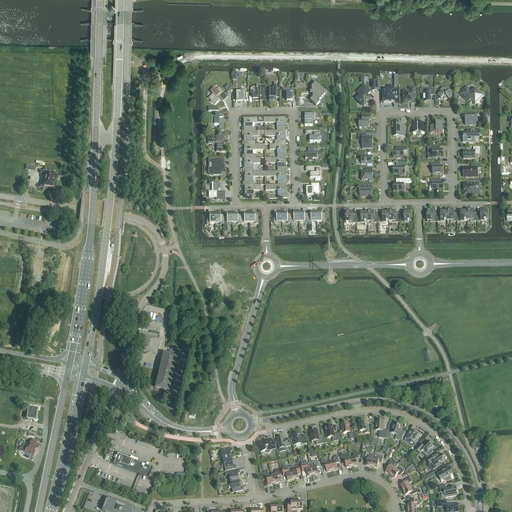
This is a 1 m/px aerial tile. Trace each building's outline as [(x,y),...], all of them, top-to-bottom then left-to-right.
[(358,97),(358,98),(356,100),(359,102),(358,103),(359,104),(360,104),(360,105),(361,106),(362,106),(364,107),(366,105),(366,106),(367,105),(368,105),(369,104),(370,103),(370,102),(372,99),(370,97),(369,96),(368,95),(371,92),(370,92),(378,91),(378,82),(378,81),(371,82),(371,88),(366,88),(364,85),(357,93),(359,95),(359,96),(358,97)] [(316,83),(312,87),(312,92),(310,92),(311,94),(312,94),(312,99),(310,101),(316,107),(320,102),(319,101),(327,93),(316,83)] [(275,99),(280,99),(279,86),(275,86),(275,88),(269,88),(269,86),(269,101),(274,101),(273,98),(275,98),(275,99)] [(252,89),(250,89),(250,94),(252,94),(252,100),(253,100),(253,102),(257,101),(257,100),(260,100),(260,97),(261,97),(261,95),(264,95),(264,87),(252,88),(252,89)] [(398,96),(398,89),(394,89),(394,87),(387,88),(387,91),(384,91),(384,104),(391,103),(391,102),(394,102),(394,96),(398,96)] [(403,96),(403,99),(404,99),(404,103),(408,103),(408,104),(410,104),(410,107),(411,107),(411,103),(415,103),(415,87),(409,87),(409,89),(403,89),(403,96)] [(220,99),(221,98),(224,101),(228,97),(219,88),(216,90),(214,88),(210,92),(213,94),(208,98),(211,101),(210,101),(212,103),(213,103),(215,105),(218,101),(218,100),(217,99),(217,98),(216,97),(217,96),(220,99)] [(423,103),(431,103),(431,96),(435,96),(435,88),(423,88),(422,89),(421,89),(420,90),(420,91),(420,92),(421,93),(422,94),(423,94),(423,103)] [(440,91),(438,91),(438,100),(441,100),(443,98),(444,99),(446,99),(447,98),(449,100),(449,99),(452,99),(452,91),(450,91),(447,88),(443,88),(440,91)] [(472,102),(475,105),(480,100),(479,100),(482,97),(479,94),(480,93),(475,88),(471,92),(467,88),(465,88),(460,94),(469,103),(471,103),(472,102)] [(292,96),(295,95),(295,89),(292,89),(284,89),(283,89),(283,99),(286,99),(286,101),(292,101),(292,96)] [(245,91),(236,92),(236,103),(237,103),(237,101),(244,101),(244,103),(245,103),(245,101),(248,101),(248,94),(245,94),(245,91)] [(214,116),(208,116),(208,129),(214,129),(214,125),(219,125),(219,131),(224,131),(224,119),(219,119),(219,118),(223,117),(223,113),(215,113),(215,114),(215,117),(214,117),(214,116)] [(478,113),(463,114),(463,118),(465,118),(465,126),(478,126),(478,113)] [(315,114),(308,114),(306,114),(306,120),(305,121),(305,126),(312,126),(312,125),(311,120),(311,119),(320,119),(320,114),(315,114)] [(371,121),(371,115),(362,116),(362,119),(359,119),(359,130),(363,130),(363,128),(369,128),(369,129),(369,121),(371,121)] [(264,123),(276,123),(277,131),(286,131),(286,130),(286,131),(283,131),(283,128),(284,127),(285,126),(285,118),(286,118),(286,117),(264,118),(264,123)] [(264,118),(243,118),(243,127),(245,128),(245,131),(243,131),(243,132),(255,131),(255,128),(252,128),(252,123),(264,123),(264,118)] [(443,132),(442,122),(436,122),(436,126),(430,126),(430,133),(436,133),(436,132),(443,132)] [(392,123),(392,128),(396,128),(396,137),(405,137),(404,125),(401,125),(401,123),(392,123)] [(425,124),(412,124),(412,133),(417,133),(417,134),(417,135),(417,136),(418,136),(418,137),(419,137),(420,136),(421,136),(421,135),(421,133),(426,133),(425,124)] [(479,138),(479,130),(467,130),(467,134),(462,134),(462,135),(463,135),(463,142),(474,142),(474,139),(480,138),(479,138)] [(245,142),(245,145),(243,145),(255,145),(255,141),(252,141),(252,137),(260,137),(260,135),(260,131),(255,131),(243,132),(244,140),(245,142)] [(286,144),(283,144),(283,141),(284,141),(286,140),(285,131),(286,131),(277,131),(264,131),(264,135),(264,137),(277,136),(277,141),(274,141),(274,144),(274,145),(286,144)] [(320,131),(305,131),(305,135),(310,135),(310,142),(321,142),(321,137),(320,137),(320,131)] [(372,138),(366,138),(366,134),(359,134),(359,141),(362,141),(362,148),(363,148),(367,148),(372,148),(372,138)] [(216,136),(209,137),(207,137),(208,144),(216,144),(216,152),(220,152),(221,152),(225,152),(225,146),(224,146),(224,140),(224,136),(216,136)] [(285,154),(286,153),(286,145),(286,144),(274,145),(274,144),(269,145),(269,150),(277,150),(277,158),(286,158),(286,157),(286,158),(285,158),(285,154)] [(247,155),(247,158),(244,158),(243,158),(243,159),(255,158),(255,155),(253,155),(253,150),(265,150),(265,145),(255,145),(243,145),(244,145),(244,154),(245,155),(247,155)] [(443,157),(443,156),(443,155),(443,154),(443,153),(443,152),(443,150),(440,150),(440,146),(427,146),(427,151),(428,151),(428,159),(427,159),(433,159),(433,158),(443,157)] [(406,151),(406,147),(396,147),(396,151),(393,151),(393,153),(392,154),(392,155),(393,156),(393,157),(393,158),(404,158),(404,151),(406,151)] [(463,152),(464,159),(475,159),(475,154),(480,154),(480,147),(473,147),(473,152),(463,152)] [(312,160),(315,160),(315,161),(315,162),(316,162),(317,163),(318,163),(319,162),(320,162),(320,161),(320,160),(320,159),(320,158),(319,157),(318,157),(317,157),(317,154),(318,154),(315,154),(314,148),(308,148),(308,154),(305,154),(305,160),(309,160),(309,161),(312,161),(312,160)] [(373,166),(372,156),(372,157),(365,157),(365,153),(358,153),(358,160),(361,160),(361,164),(362,164),(367,164),(367,166),(373,166)] [(245,169),(245,172),(244,172),(244,171),(244,172),(253,172),(253,164),(260,164),(260,158),(255,158),(243,159),(244,159),(244,167),(245,169)] [(286,171),(283,171),(283,168),(285,168),(286,167),(286,158),(277,158),(265,158),(265,164),(277,163),(277,171),(277,172),(287,171),(286,171)] [(212,176),(213,176),(221,176),(221,175),(221,172),(224,172),(224,165),(222,165),(222,163),(223,163),(223,159),(209,159),(209,163),(211,163),(211,168),(208,168),(208,171),(208,172),(208,173),(209,174),(210,175),(211,175),(211,176),(212,176)] [(407,167),(407,163),(396,163),(396,167),(393,167),(393,169),(393,170),(393,171),(393,172),(393,173),(393,175),(400,175),(400,176),(405,176),(405,167),(407,167)] [(432,167),(432,174),(443,174),(443,172),(444,171),(444,170),(444,169),(443,169),(443,168),(443,167),(440,167),(440,163),(431,163),(431,167),(432,167)] [(464,177),(479,177),(477,177),(477,169),(481,169),(481,164),(471,165),(471,168),(464,169),(464,177)] [(306,167),(306,172),(310,172),(310,179),(320,178),(320,173),(320,171),(321,171),(321,167),(306,167)] [(373,182),(373,168),(365,169),(365,172),(362,172),(362,181),(369,181),(369,182),(373,182)] [(57,180),(57,175),(52,175),(53,171),(44,170),(44,171),(40,171),(40,174),(45,175),(44,183),(42,182),(40,183),(40,187),(44,188),(44,186),(53,188),(55,179),(57,180)] [(286,184),(286,185),(285,185),(285,181),(286,180),(286,172),(287,172),(287,171),(277,172),(277,171),(265,172),(265,177),(277,177),(277,185),(287,185),(287,184),(286,184)] [(246,182),(246,185),(244,185),(244,186),(253,185),(253,177),(265,177),(265,172),(253,172),(244,172),(244,181),(246,182)] [(433,184),(433,191),(443,191),(443,189),(444,188),(444,187),(444,186),(444,185),(443,185),(443,183),(441,183),(440,179),(431,180),(431,184),(433,184)] [(411,184),(411,180),(396,180),(396,184),(393,184),(393,186),(393,187),(393,188),(393,189),(393,190),(393,191),(404,191),(404,184),(411,184)] [(480,181),(466,181),(466,184),(464,184),(464,195),(479,195),(479,185),(480,185),(480,181)] [(212,191),(208,192),(209,192),(210,198),(215,198),(216,200),(225,200),(225,194),(220,194),(220,191),(220,183),(213,183),(211,183),(212,183),(212,185),(212,191)] [(306,188),(306,191),(307,191),(307,196),(314,196),(314,195),(319,195),(319,184),(311,184),(311,188),(306,188)] [(244,199),(253,199),(253,191),(261,191),(261,185),(253,185),(244,186),(244,194),(246,196),(246,199),(244,199),(244,198),(244,199)] [(278,199),(287,199),(287,198),(285,198),(285,195),(286,194),(286,185),(287,185),(277,185),(265,185),(265,191),(277,190),(278,199)] [(373,197),(373,188),(371,188),(371,185),(358,185),(358,189),(360,189),(360,197),(373,197)] [(454,210),(447,211),(447,222),(447,221),(450,221),(450,222),(457,222),(457,213),(454,213),(454,210)] [(462,210),(462,211),(460,212),(461,213),(457,213),(457,222),(464,222),(464,221),(467,221),(467,222),(467,210),(462,210)] [(474,210),(467,210),(467,222),(467,221),(470,221),(470,222),(477,222),(477,213),(474,213),(474,210)] [(488,210),(482,210),(482,211),(480,211),(480,212),(477,213),(477,222),(484,221),(484,220),(487,220),(487,221),(487,210),(488,210)] [(389,223),(389,211),(384,211),(384,213),(382,213),(382,214),(378,214),(378,223),(386,223),(386,222),(389,222),(389,223)] [(395,211),(389,211),(389,223),(389,222),(392,222),(392,223),(400,223),(400,214),(395,214),(395,211)] [(411,211),(412,211),(405,211),(405,212),(404,212),(404,214),(400,214),(400,223),(408,223),(408,221),(410,221),(410,223),(411,223),(411,211)] [(434,211),(426,211),(427,211),(427,222),(427,221),(430,221),(430,222),(437,222),(437,213),(434,213),(434,211)] [(442,211),(442,212),(441,212),(441,213),(437,213),(437,222),(444,222),(444,221),(447,221),(447,222),(447,211),(442,211)] [(344,212),(346,212),(346,224),(346,222),(349,222),(349,224),(357,223),(357,214),(352,214),(352,212),(344,212)] [(361,214),(357,214),(357,223),(365,223),(365,222),(367,222),(367,223),(367,212),(362,212),(362,213),(361,213),(361,214)] [(378,223),(378,214),(374,214),(374,212),(367,212),(367,223),(368,223),(368,222),(370,222),(370,223),(378,223)] [(288,213),(282,214),(282,222),(288,222),(288,224),(291,224),(291,214),(288,214),(288,213)] [(294,214),(291,214),(291,224),(294,224),(294,222),(300,222),(299,213),(294,213),(294,214)] [(305,213),(299,213),(300,222),(305,222),(305,223),(308,223),(308,214),(305,214),(305,213)] [(311,214),(308,214),(308,223),(312,223),(311,222),(317,222),(317,213),(311,213),(311,214)] [(322,213),(317,213),(317,222),(322,222),(322,223),(325,223),(326,223),(325,222),(325,214),(322,214),(322,213)] [(220,214),(215,215),(215,223),(220,223),(220,225),(224,225),(223,215),(220,215),(220,214)] [(226,215),(223,215),(224,225),(227,225),(227,223),(232,223),(232,214),(226,214),(226,215)] [(238,214),(232,214),(232,223),(237,223),(237,225),(241,224),(241,215),(238,215),(238,214)] [(244,215),(241,215),(241,224),(244,224),(244,223),(249,223),(249,214),(244,214),(244,215)] [(258,224),(258,223),(258,215),(255,215),(255,214),(249,214),(249,223),(255,223),(255,224),(258,224)] [(274,223),(274,224),(277,224),(277,222),(282,222),(282,214),(277,214),(274,214),(274,223)] [(206,224),(206,225),(210,225),(210,224),(215,223),(215,215),(209,215),(206,215),(206,224)] [(139,332),(137,342),(140,343),(138,351),(147,353),(147,354),(150,355),(151,354),(156,355),(160,339),(148,337),(149,334),(139,332)] [(162,356),(162,360),(163,361),(157,387),(168,390),(175,359),(162,356)] [(39,411),(40,408),(34,407),(34,408),(29,407),(29,412),(27,411),(26,415),(28,416),(27,420),(34,421),(35,422),(36,421),(37,420),(36,419),(38,411),(39,411)] [(366,428),(365,421),(359,422),(360,432),(364,431),(365,434),(370,433),(369,427),(366,428)] [(384,421),(376,421),(375,431),(379,431),(378,438),(386,439),(388,431),(383,430),(384,421)] [(350,440),(356,438),(354,430),(350,431),(348,423),(341,425),(343,434),(348,433),(350,440)] [(405,432),(400,430),(400,432),(398,431),(400,425),(394,423),(391,433),(396,435),(395,440),(401,441),(405,432)] [(333,442),(340,441),(338,434),(334,435),(332,426),(325,428),(327,438),(332,437),(333,442)] [(317,445),(324,444),(322,437),(318,438),(317,430),(309,432),(312,442),(316,441),(317,445)] [(405,439),(404,441),(408,444),(413,447),(415,444),(418,441),(417,440),(420,435),(414,431),(413,433),(410,431),(405,439)] [(302,445),(307,444),(305,436),(302,437),(302,438),(300,438),(299,434),(291,436),(293,435),(295,445),(293,446),(301,444),(302,445)] [(284,437),(277,439),(277,440),(278,443),(279,449),(286,448),(286,447),(291,446),(289,439),(286,440),(286,441),(285,442),(284,437)] [(28,445),(27,446),(36,452),(40,447),(36,444),(37,442),(33,440),(29,446),(28,445)] [(270,451),(270,450),(276,449),(274,443),(273,443),(272,440),(267,441),(263,442),(258,443),(260,452),(266,451),(266,452),(267,452),(267,453),(268,453),(269,453),(269,452),(270,452),(270,451)] [(476,440),(475,447),(482,449),(482,446),(486,447),(487,442),(484,441),(476,440)] [(420,444),(415,450),(420,454),(422,452),(423,450),(429,456),(433,452),(430,449),(433,446),(428,441),(423,447),(420,444)] [(24,448),(27,450),(25,452),(33,457),(36,452),(27,446),(26,445),(24,448)] [(221,451),(223,461),(231,459),(230,453),(232,452),(231,449),(221,451)] [(141,475),(149,478),(149,477),(152,469),(153,468),(148,466),(149,465),(146,464),(146,465),(137,461),(137,460),(130,457),(130,458),(123,456),(117,453),(113,464),(119,467),(141,475)] [(359,459),(357,453),(353,454),(353,457),(350,458),(352,467),(357,466),(356,459),(359,459)] [(374,455),(366,453),(365,459),(368,459),(366,466),(372,467),(374,455)] [(433,456),(427,460),(431,465),(433,470),(437,468),(436,466),(441,463),(442,465),(446,463),(443,458),(443,457),(442,457),(442,456),(441,456),(441,455),(439,456),(437,453),(433,456)] [(344,456),(343,454),(340,454),(342,462),(345,462),(346,468),(352,467),(350,458),(349,455),(344,456)] [(382,462),(383,457),(374,455),(372,467),(377,468),(379,462),(382,462)] [(336,464),(339,463),(338,456),(335,457),(335,458),(333,458),(333,462),(330,462),(332,471),(338,470),(336,464)] [(225,471),(236,469),(235,466),(233,466),(231,459),(223,461),(225,471)] [(324,459),(321,460),(322,467),(325,466),(327,472),(332,471),(330,462),(327,463),(326,460),(324,460),(324,459)] [(394,461),(393,462),(391,460),(387,465),(389,467),(385,472),(390,475),(395,468),(398,464),(394,461)] [(306,461),(300,462),(301,465),(302,471),(306,470),(307,477),(313,475),(311,467),(310,463),(307,464),(306,461)] [(318,461),(310,463),(311,467),(313,475),(318,474),(317,468),(320,467),(318,461)] [(293,480),(298,479),(298,475),(301,474),(299,466),(294,466),(290,467),(293,480)] [(287,468),(282,469),(283,475),(286,474),(288,481),(293,480),(290,467),(287,468)] [(400,476),(404,471),(400,468),(398,470),(395,468),(390,475),(394,479),(398,474),(400,476)] [(450,476),(453,474),(449,468),(437,474),(441,481),(442,480),(444,483),(452,480),(450,476)] [(239,474),(239,470),(225,473),(225,477),(229,476),(230,483),(239,481),(237,474),(239,474)] [(280,476),(279,470),(275,471),(274,474),(272,475),(273,484),(279,483),(278,476),(280,476)] [(262,473),(264,479),(267,479),(268,485),(273,484),(272,475),(269,476),(268,471),(262,473)] [(423,479),(425,482),(436,476),(434,473),(423,479)] [(410,487),(409,484),(412,482),(410,478),(404,480),(406,483),(400,486),(402,491),(410,487)] [(232,493),(243,491),(242,487),(240,488),(239,481),(230,483),(232,493)] [(456,487),(448,488),(448,489),(446,490),(445,485),(439,487),(440,493),(444,492),(445,498),(457,496),(456,487)] [(417,493),(415,489),(412,490),(410,487),(402,491),(405,496),(411,493),(412,496),(417,493)] [(104,511),(134,511),(135,510),(107,498),(101,511),(104,511)] [(410,504),(407,505),(407,510),(416,509),(416,507),(420,505),(419,504),(421,504),(421,501),(413,501),(410,501),(410,504)] [(295,511),(296,511),(297,511),(296,502),(290,502),(290,505),(287,505),(287,507),(287,511),(295,511)] [(302,511),(305,511),(305,506),(302,506),(302,502),(296,502),(297,511),(302,511)] [(458,511),(458,504),(446,505),(446,502),(437,502),(437,507),(446,507),(446,511),(458,511)]
